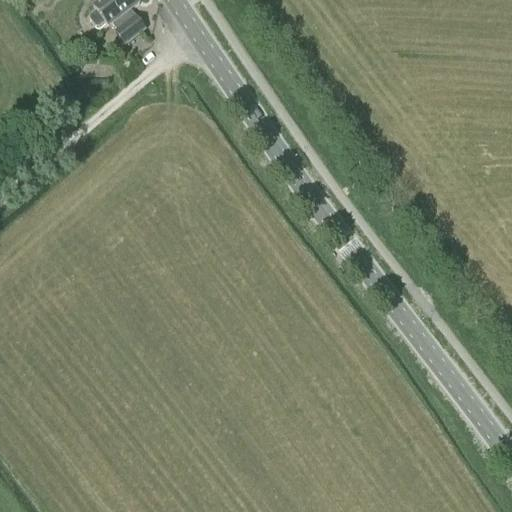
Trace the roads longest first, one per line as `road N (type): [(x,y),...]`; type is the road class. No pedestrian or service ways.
road 1 (tertiary): [(511,464),(171,0)]
road 2 (track): [(218,24),(178,44),(0,197)]
